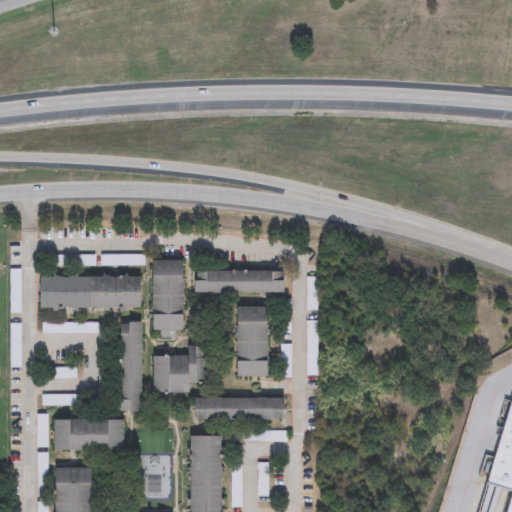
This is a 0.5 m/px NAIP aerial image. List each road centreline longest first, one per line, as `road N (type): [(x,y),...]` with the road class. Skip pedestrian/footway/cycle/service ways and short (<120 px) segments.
road 1 (secondary): [(0,194),(245,196),(346,214),(511,262)]
road 2 (motorway): [(0,109),(282,90),(511,102)]
road 3 (motorway): [(0,160),(185,171),(286,187),(435,236)]
